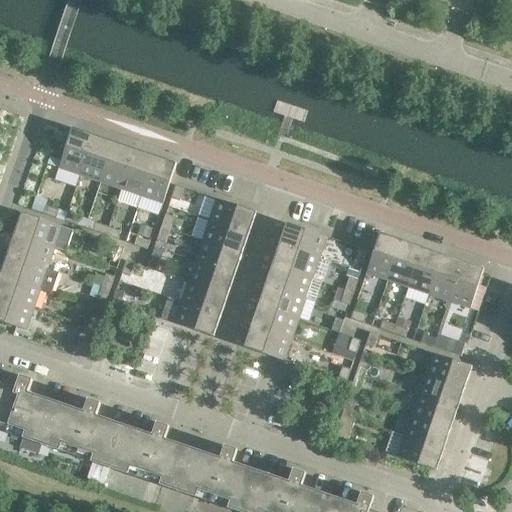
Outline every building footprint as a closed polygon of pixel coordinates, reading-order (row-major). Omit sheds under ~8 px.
[(72,129),(70,134),(59,169),(80,176),(94,136),(72,129)] [(114,143),(94,136),(80,176),(100,183),(114,143)] [(134,150),(114,143),(100,183),(121,190),(134,150)] [(155,157),(134,150),(121,190),(141,197),(155,157)] [(176,164),(155,157),(141,197),(163,204),(170,184),(176,164)] [(184,189),(175,186),(171,199),(179,201),(184,189)] [(256,213),(216,200),(209,221),(249,234),(256,213)] [(59,211),(46,206),(43,215),(56,219),(59,211)] [(15,235),(54,249),(66,252),(73,231),(22,214),(15,235)] [(67,214),(64,222),(77,226),(80,218),(67,214)] [(174,218),(165,215),(161,228),(169,230),(174,218)] [(249,234),(209,221),(202,241),(242,255),(249,234)] [(95,223),(92,231),(105,236),(108,227),(95,223)] [(287,224),(280,245),(319,259),(327,237),(287,224)] [(121,232),(108,227),(105,236),(118,240),(121,232)] [(169,230),(161,228),(157,240),(165,243),(169,230)] [(380,234),(378,239),(366,274),(388,281),(401,241),(380,234)] [(54,249),(15,235),(8,255),(47,269),(54,249)] [(137,237),(134,246),(147,250),(150,242),(137,237)] [(242,255),(202,241),(195,262),(235,275),(242,255)] [(422,248),(401,241),(388,281),(408,288),(422,248)] [(319,259),(280,245),(273,265),(312,279),(319,259)] [(124,248),(116,246),(111,258),(120,261),(124,248)] [(442,255),(422,248),(408,288),(429,295),(442,255)] [(368,251),(359,249),(355,261),(363,264),(368,251)] [(59,273),(47,269),(8,255),(1,276),(40,289),(52,293),(59,273)] [(463,262),(442,255),(429,295),(449,302),(463,262)] [(160,258),(152,256),(147,268),(156,271),(160,258)] [(126,261),(121,274),(130,277),(134,264),(126,261)] [(235,275),(195,262),(188,282),(228,296),(235,275)] [(484,269),(463,262),(449,302),(470,309),(484,269)] [(322,282),(312,279),(273,265),(266,286),(305,300),(315,303),(322,282)] [(106,275),(101,287),(110,290),(114,278),(106,275)] [(40,289),(1,276),(0,277),(0,298),(33,310),(40,289)] [(349,278),(345,290),(353,293),(358,280),(349,278)] [(228,296),(188,282),(181,303),(221,316),(228,296)] [(305,300),(266,286),(259,306),(298,320),(305,300)] [(110,290),(101,287),(97,300),(105,303),(110,290)] [(124,293),(116,290),(112,303),(120,306),(124,293)] [(353,293),(345,290),(341,303),(349,306),(353,293)] [(33,310),(0,298),(0,322),(26,331),(33,310)] [(221,316),(181,303),(174,324),(214,338),(221,316)] [(298,320),(259,306),(252,327),(291,340),(298,320)] [(366,316),(353,311),(351,320),(364,324),(366,316)] [(92,316),(87,328),(96,331),(100,318),(92,316)] [(331,331),(339,334),(344,321),(335,318),(331,331)] [(383,321),(380,330),(392,334),(395,326),(383,321)] [(82,326),(73,354),(86,359),(96,331),(87,328),(82,326)] [(408,330),(395,326),(392,334),(405,338),(408,330)] [(291,340),(252,327),(244,348),(284,362),(291,340)] [(370,333),(366,346),(374,348),(378,335),(370,333)] [(423,335),(421,344),(433,348),(436,340),(423,335)] [(438,335),(436,340),(433,348),(461,357),(465,344),(438,335)] [(360,341),(352,338),(348,351),(356,354),(360,341)] [(472,367),(432,354),(425,375),(465,389),(472,367)] [(368,365),(360,362),(356,374),(364,377),(368,365)] [(342,367),(338,380),(346,383),(351,370),(342,367)] [(364,377),(356,374),(351,387),(360,390),(364,377)] [(465,389),(425,375),(418,396),(458,409),(465,389)] [(20,376),(16,389),(0,383),(0,431),(41,446),(56,403),(28,394),(32,381),(20,376)] [(458,409),(418,396),(411,416),(451,430),(458,409)] [(88,400),(84,413),(56,403),(41,446),(92,463),(101,466),(110,469),(125,426),(96,417),(100,404),(95,402),(88,400)] [(354,406),(346,403),(342,415),(350,418),(354,406)] [(350,418),(342,415),(332,443),(346,448),(355,420),(350,418)] [(451,430),(411,416),(404,436),(444,450),(451,430)] [(157,423),(152,436),(125,426),(110,469),(235,511),(247,511),(261,473),(233,463),(237,451),(225,446),(220,459),(165,440),(169,427),(157,423)] [(444,450),(404,436),(397,458),(436,471),(444,450)] [(92,463),(86,479),(95,482),(101,466),(92,463)] [(101,466),(95,482),(104,485),(110,469),(101,466)] [(293,470),(289,483),(261,473),(247,511),(323,511),(329,496),(301,487),(306,474),(293,470)] [(362,493),(357,506),(329,496),(323,511),(374,511),(369,510),(374,497),(362,493)]
